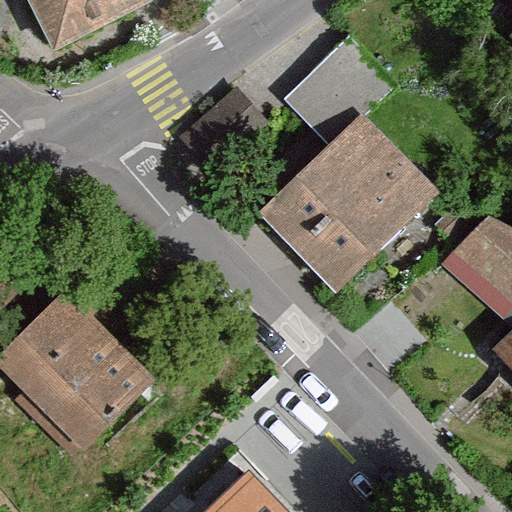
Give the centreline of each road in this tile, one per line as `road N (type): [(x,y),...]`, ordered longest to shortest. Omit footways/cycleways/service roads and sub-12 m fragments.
road 1 (residential): [(95,130),(458,511)]
road 2 (tertiary): [(295,0),(164,93),(95,130)]
